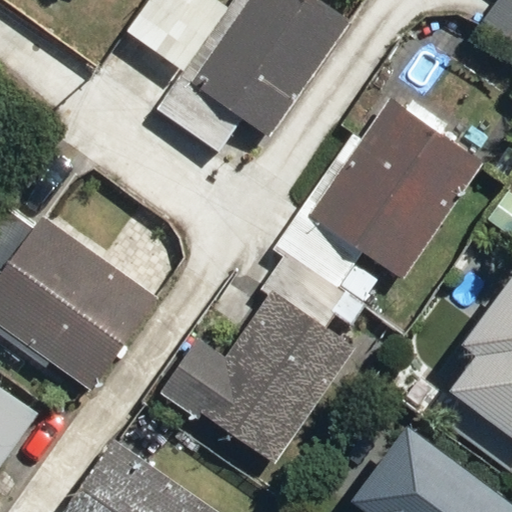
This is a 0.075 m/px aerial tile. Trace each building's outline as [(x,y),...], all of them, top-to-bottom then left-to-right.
[(237,0),(164,105),(230,151),(253,118),(281,137),(364,17),(338,0),(237,0)] [(511,0),(506,0),(495,17),(511,28),(511,0)] [(373,138),(361,130),(284,242),(294,249),(348,286),(373,249),(414,277),(496,157),(404,93),(373,138)] [(170,292),(55,210),(0,287),(0,345),(44,377),(59,356),(102,387),(170,292)] [(368,341),(337,320),(343,312),(364,326),(378,306),(348,286),(294,249),(275,277),(284,283),(236,353),(206,333),(170,385),(283,463),(368,341)] [(511,290),(478,339),(495,351),(471,384),(479,389),(456,420),(511,459),(511,290)] [(0,478),(50,406),(0,372),(0,478)] [(511,511),(511,476),(425,415),(370,492),(387,504),(381,511),(511,511)] [(241,511),(126,435),(118,430),(64,511),(241,511)]
